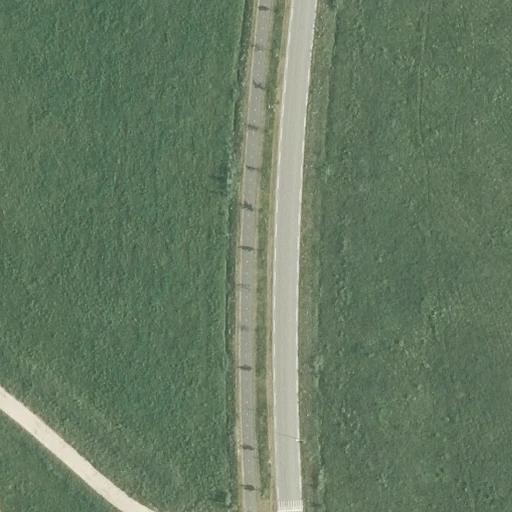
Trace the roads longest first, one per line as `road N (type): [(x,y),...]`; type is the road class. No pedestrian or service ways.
road 1 (tertiary): [(289,511),(285,324),(304,0)]
road 2 (residential): [(143,511),(0,393)]
